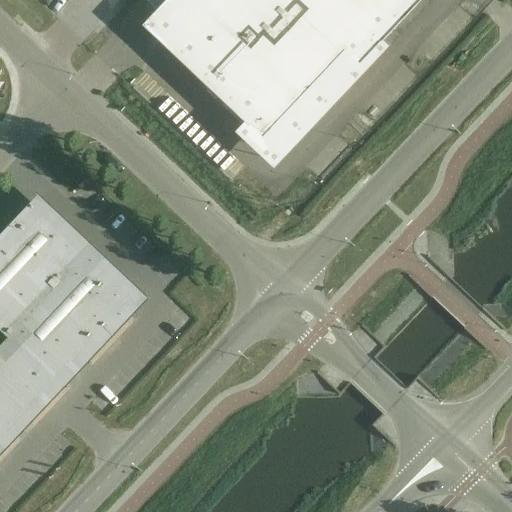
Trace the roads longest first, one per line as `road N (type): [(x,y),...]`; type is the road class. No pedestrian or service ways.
road 1 (unclassified): [(511,46),(280,290)]
road 2 (unclassified): [(280,290),(59,86)]
road 3 (unclassified): [(280,290),(76,511)]
road 4 (unclassified): [(394,400),(280,290)]
